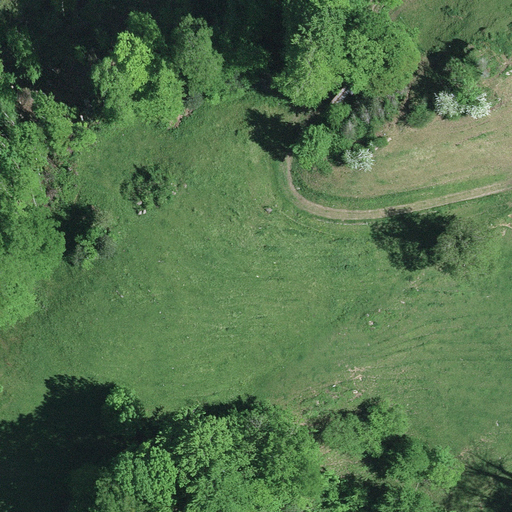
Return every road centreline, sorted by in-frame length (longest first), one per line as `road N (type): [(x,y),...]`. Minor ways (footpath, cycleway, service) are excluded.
road 1 (track): [(293,140),(288,180),(313,208),(349,215),(423,207),(511,186)]
road 2 (track): [(293,140),(377,0)]
